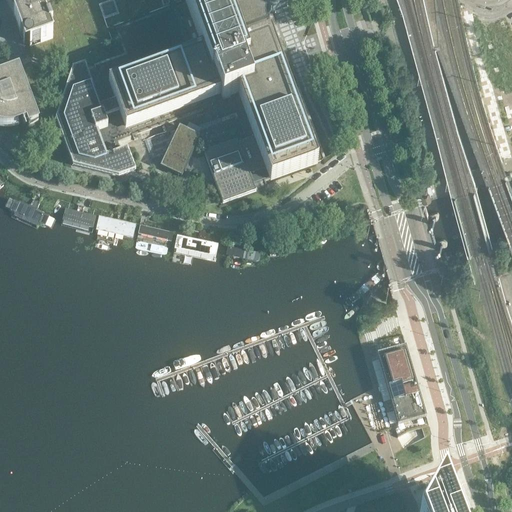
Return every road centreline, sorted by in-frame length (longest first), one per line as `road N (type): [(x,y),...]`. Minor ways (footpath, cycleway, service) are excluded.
road 1 (secondary): [(494,511),(344,0)]
road 2 (secondary): [(331,0),(481,511)]
